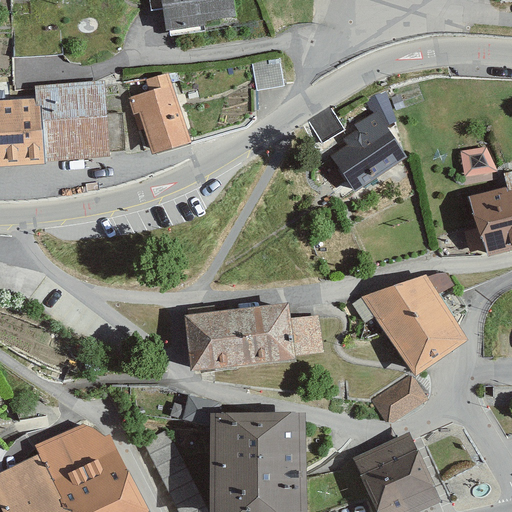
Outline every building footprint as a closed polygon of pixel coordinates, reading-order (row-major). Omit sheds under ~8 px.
[(219,16),(219,0),(140,0),(142,11),(153,10),(155,35),(188,32),(190,19),(219,16)] [(286,83),(280,55),(252,61),(258,89),(286,83)] [(188,143),(168,77),(147,84),(150,92),(133,97),(150,155),(188,143)] [(108,159),(105,86),(36,89),(37,104),(42,166),(108,159)] [(367,103),(372,117),(355,129),(358,132),(345,141),(349,148),(332,159),(355,192),(407,156),(387,127),(398,122),(386,95),(367,103)] [(0,169),(42,166),(37,104),(0,105),(0,169)] [(490,144),(463,149),(468,173),(495,168),(490,144)] [(511,192),(471,205),(487,259),(511,251),(511,192)] [(427,283),(366,305),(411,371),(463,335),(427,283)] [(290,308),(186,319),(192,376),(295,365),(295,360),(324,357),(320,316),(292,319),(290,308)] [(428,399),(413,375),(374,399),(389,424),(428,399)] [(299,511),(299,419),(225,419),(227,409),(200,403),(195,426),(212,430),(212,511),(299,511)] [(34,448),(39,459),(63,511),(145,511),(107,435),(83,427),(34,448)] [(411,437),(354,463),(376,511),(420,511),(441,503),(411,437)] [(63,511),(39,459),(0,477),(0,511),(63,511)]
